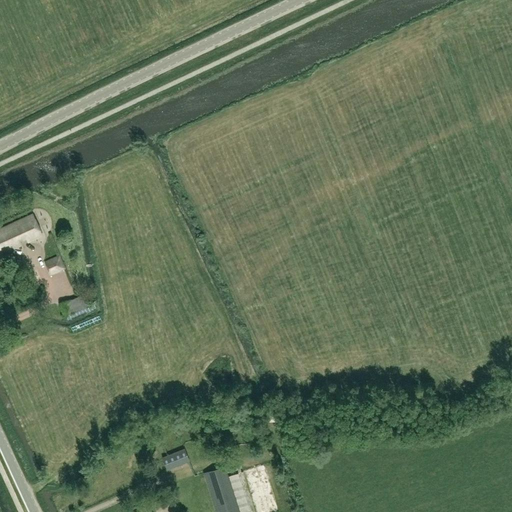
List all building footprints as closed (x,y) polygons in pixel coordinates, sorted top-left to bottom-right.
[(0,252),(1,254),(2,254),(22,245),(21,241),(26,239),(27,242),(33,240),(43,235),(34,214),(19,221),(0,229),(0,252)] [(44,262),(50,275),(65,269),(59,256),(44,262)] [(66,316),(87,307),(82,295),(61,304),(66,316)] [(160,456),(165,470),(189,460),(183,446),(160,456)] [(216,511),(239,511),(224,466),(204,473),(216,511)] [(243,473),(254,511),(277,511),(265,467),(243,473)]
